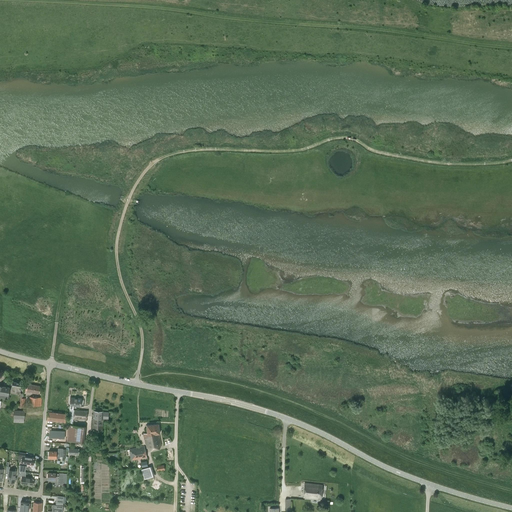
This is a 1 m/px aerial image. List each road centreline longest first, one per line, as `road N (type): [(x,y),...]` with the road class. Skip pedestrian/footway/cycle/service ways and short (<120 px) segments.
road 1 (track): [(511,160),(436,163),(382,154),(344,137),(298,150),(210,149),(158,159),(129,196),(117,237),(122,285),(142,339),(135,383)]
road 2 (track): [(511,47),(34,0)]
road 3 (unclassified): [(73,369),(264,411),(394,471),(511,508)]
road 4 (track): [(136,379),(171,372),(262,391),(394,451),(511,489)]
road 5 (residential): [(0,490),(41,494),(49,364)]
